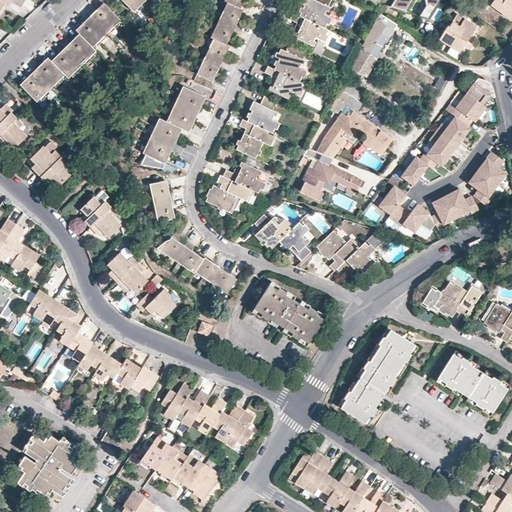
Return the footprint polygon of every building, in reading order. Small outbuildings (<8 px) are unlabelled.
[(0,0),(0,13),(5,6),(7,8),(9,5),(12,1),(10,0),(0,0)] [(142,6),(136,0),(122,0),(135,13),(139,9),(142,6)] [(307,4),(301,15),(326,27),(328,22),(331,16),(325,12),(327,8),(329,4),(330,0),(306,0),(305,3),(307,4)] [(397,0),(392,8),(408,13),(416,0),(426,0),(428,7),(421,17),(430,20),(442,0),(397,0)] [(511,0),(485,0),(511,18),(511,0)] [(230,1),(225,10),(242,18),(245,14),(242,12),(243,8),(241,7),(230,1)] [(120,23),(123,20),(107,5),(105,7),(103,5),(101,7),(98,9),(116,27),(120,23)] [(91,16),(109,33),(111,31),(116,27),(98,9),(95,13),(91,16)] [(242,18),(225,10),(222,18),(235,25),(237,22),(240,23),(242,18)] [(326,33),(329,29),(326,27),(301,15),(294,12),(291,19),(298,23),(302,25),(300,29),(296,37),(311,45),(314,41),(316,36),(323,40),(326,33)] [(477,26),(458,14),(450,27),(448,26),(440,37),(460,51),(464,45),(467,40),(477,26)] [(106,36),(109,33),(91,16),(88,19),(85,23),(102,40),(106,36)] [(235,25),(222,18),(217,28),(234,36),(236,30),(234,29),(235,25)] [(394,29),(377,18),(362,45),(378,55),(394,29)] [(102,40),(85,23),(82,26),(79,28),(81,31),(79,33),(80,34),(83,36),(95,48),(98,45),(102,40)] [(234,36),(217,28),(213,37),(216,38),(227,44),(228,40),(231,42),(234,36)] [(96,54),(99,51),(95,48),(83,36),(81,38),(78,36),(76,38),(73,41),(91,58),(96,54)] [(216,38),(212,47),(228,55),(231,49),(228,48),(229,45),(227,44),(216,38)] [(467,40),(464,45),(469,49),(472,44),(467,40)] [(67,47),(85,65),(87,63),(91,58),(73,41),(70,44),(67,47)] [(294,45),(290,43),(286,51),(291,53),(294,45)] [(303,58),(307,50),(294,45),(291,53),(286,51),(282,48),(277,57),(280,59),(275,68),(299,79),(302,74),(304,69),(299,66),(301,62),(303,58)] [(378,55),(362,45),(350,64),(366,74),(378,55)] [(82,68),(85,65),(67,47),(64,51),(60,54),(78,72),(82,68)] [(228,55),(212,47),(208,56),(222,62),(223,59),(226,60),(228,55)] [(68,75),(72,79),(74,76),(78,72),(60,54),(58,57),(55,59),(58,62),(56,64),(68,75)] [(222,62),(208,56),(204,64),(220,72),(222,67),(220,66),(222,62)] [(43,65),(60,82),(68,75),(56,64),(53,61),(52,60),(50,62),(48,60),(46,62),(43,65)] [(204,64),(199,73),(213,80),(216,75),(218,75),(220,72),(204,64)] [(38,74),(53,89),(60,82),(43,65),(40,68),(38,70),(40,72),(38,74)] [(302,86),(304,82),(299,79),(275,68),(269,65),(266,71),(272,75),(277,77),(276,81),(271,90),(286,97),(289,92),(291,88),(299,92),(302,86)] [(29,78),(46,96),(53,89),(38,74),(36,76),(34,74),(32,76),(29,78)] [(448,108),(458,116),(450,126),(445,122),(432,139),(437,143),(429,153),(427,152),(422,158),(415,152),(400,172),(412,181),(427,162),(431,165),(436,159),(440,162),(469,125),(467,123),(472,117),(474,119),(486,104),(482,102),(486,96),(494,95),(492,84),(491,83),(491,81),(488,80),(487,79),(485,78),(481,77),(459,106),(453,101),(448,108)] [(39,102),(46,96),(29,78),(26,81),(24,83),(26,86),(24,87),(39,102)] [(348,80),(342,87),(355,96),(360,91),(349,83),(351,81),(348,80)] [(342,87),(339,84),(333,95),(328,105),(337,111),(340,107),(343,109),(346,104),(343,102),(345,99),(358,108),(363,102),(355,96),(342,87)] [(188,97),(204,105),(206,100),(204,99),(206,95),(192,88),(188,97)] [(274,109),(278,102),(265,96),(261,103),(258,102),(254,110),(253,113),(251,117),(249,121),(274,133),(276,128),(279,122),(274,119),(278,111),(274,109)] [(203,108),(204,105),(188,97),(184,105),(198,112),(201,107),(203,108)] [(376,111),(388,120),(397,106),(385,97),(376,111)] [(366,103),(363,102),(358,108),(345,99),(343,102),(346,104),(353,109),(359,113),(366,103)] [(26,108),(20,103),(16,107),(22,113),(26,108)] [(179,114),(196,122),(198,117),(196,116),(198,112),(184,105),(179,114)] [(0,135),(18,117),(13,112),(9,115),(3,109),(0,109),(0,135)] [(393,137),(359,113),(353,109),(350,114),(347,114),(342,111),(324,137),(330,141),(331,138),(340,145),(345,137),(341,135),(346,128),(357,127),(362,131),(367,135),(364,140),(382,153),(393,137)] [(193,127),(196,122),(179,114),(175,124),(182,127),(184,128),(189,131),(191,127),(193,127)] [(18,117),(0,135),(0,140),(4,145),(6,143),(9,146),(11,144),(13,146),(18,147),(26,138),(27,134),(21,128),(25,124),(18,117)] [(238,149),(257,158),(259,154),(261,148),(264,143),(271,146),(275,139),(277,134),(274,133),(249,121),(244,119),(240,126),(247,129),(252,131),(249,136),(244,134),(238,149)] [(164,130),(180,137),(182,132),(180,132),(182,127),(175,124),(168,121),(164,130)] [(353,142),(362,131),(357,127),(346,128),(341,135),(345,137),(346,136),(353,142)] [(176,145),(180,137),(164,130),(159,140),(173,146),(175,144),(176,145)] [(324,137),(316,148),(330,154),(333,155),(340,145),(331,138),(330,141),(324,137)] [(59,145),(54,141),(52,140),(45,147),(43,146),(35,155),(34,158),(37,162),(35,164),(38,167),(36,170),(39,173),(42,175),(63,155),(56,148),(59,145)] [(155,148),(171,156),(172,153),(170,152),(173,146),(159,140),(155,148)] [(316,148),(307,145),(305,147),(303,152),(317,159),(320,161),(317,168),(314,167),(308,165),(301,181),(305,182),(301,191),(320,199),(324,191),(321,189),(323,186),(325,180),(331,177),(337,179),(347,183),(345,187),(355,191),(358,183),(360,184),(363,177),(336,166),(336,167),(331,165),(326,163),(330,154),(316,148)] [(169,160),(171,156),(155,148),(151,157),(164,164),(167,159),(169,160)] [(74,163),(71,160),(69,162),(63,155),(42,175),(46,179),(48,181),(50,180),(53,183),(55,181),(57,184),(61,184),(70,175),(70,173),(74,169),(74,163)] [(505,171),(486,156),(477,168),(467,180),(487,195),(505,171)] [(253,189),(258,191),(260,187),(264,180),(256,177),(258,173),(260,169),(245,162),(243,166),(241,170),(239,174),(234,172),(227,169),(224,175),(253,189)] [(224,175),(222,174),(219,181),(223,184),(229,187),(228,191),(221,188),(215,185),(213,189),(209,196),(207,200),(231,212),(234,207),(238,199),(240,196),(247,200),(251,194),(253,189),(224,175)] [(332,190),(337,179),(331,177),(325,180),(323,186),(332,190)] [(151,184),(153,193),(170,189),(170,183),(167,184),(166,180),(151,184)] [(468,209),(457,187),(444,193),(430,200),(441,222),(468,209)] [(170,189),(153,193),(155,202),(170,199),(169,194),(172,193),(170,189)] [(407,199),(395,189),(379,209),(392,218),(400,206),(407,199)] [(88,223),(91,227),(111,207),(106,202),(102,206),(96,199),(93,199),(85,206),(85,210),(87,213),(85,215),(88,219),(86,221),(88,223)] [(170,199),(155,202),(157,212),(175,208),(174,202),(171,203),(170,199)] [(400,206),(392,218),(404,227),(412,215),(400,206)] [(111,207),(91,227),(95,231),(98,234),(99,232),(102,235),(105,233),(107,236),(113,235),(120,229),(120,224),(114,218),(118,214),(111,207)] [(430,216),(419,207),(412,215),(404,227),(415,236),(430,216)] [(175,208),(157,212),(159,221),(174,218),(173,213),(176,213),(175,208)] [(270,243),(273,246),(279,241),(293,228),(289,224),(284,219),(279,223),(277,220),(273,216),(271,219),(264,212),(254,221),(262,229),(259,232),(264,238),(267,240),(270,243)] [(0,251),(18,225),(13,222),(8,218),(2,227),(5,228),(3,232),(0,229),(0,251)] [(303,224),(300,220),(293,228),(279,241),(287,249),(290,247),(292,245),(299,251),(296,254),(301,260),(311,250),(306,244),(309,241),(305,238),(303,235),(308,230),(303,224)] [(22,227),(18,225),(0,251),(0,257),(6,261),(9,255),(17,260),(26,246),(18,241),(15,239),(17,236),(20,238),(25,229),(22,227)] [(330,266),(334,271),(337,269),(360,247),(357,243),(351,237),(346,242),(344,240),(338,233),(334,229),(317,245),(329,257),(330,256),(334,253),(339,257),(334,261),(330,266)] [(262,241),(264,238),(259,232),(256,234),(262,241)] [(380,238),(375,233),(366,241),(360,247),(337,269),(342,274),(348,268),(352,265),(356,269),(359,272),(362,276),(375,265),(371,261),(368,257),(385,241),(381,237),(380,238)] [(163,251),(172,256),(182,242),(177,239),(175,241),(171,239),(163,251)] [(182,242),(172,256),(179,261),(188,250),(184,247),(185,245),(182,242)] [(423,246),(415,243),(416,251),(423,246)] [(292,245),(290,247),(296,254),(299,251),(292,245)] [(26,246),(17,260),(13,265),(21,270),(25,265),(31,269),(27,275),(34,279),(42,265),(36,261),(40,255),(37,253),(33,251),(32,253),(28,251),(29,248),(26,246)] [(134,267),(135,266),(128,260),(132,256),(134,254),(126,246),(121,250),(121,252),(120,252),(118,254),(109,262),(108,266),(111,269),(109,271),(112,275),(111,276),(114,280),(117,283),(118,283),(134,267)] [(188,250),(179,261),(187,267),(197,252),(192,249),(191,251),(188,250)] [(109,262),(118,254),(115,251),(106,259),(109,262)] [(197,252),(187,267),(195,273),(197,270),(204,261),(199,257),(201,255),(197,252)] [(330,256),(334,261),(339,257),(334,253),(330,256)] [(139,262),(132,256),(128,260),(135,266),(139,262)] [(197,270),(205,276),(215,262),(210,259),(209,261),(205,258),(204,261),(197,270)] [(145,268),(139,262),(135,266),(141,272),(145,268)] [(215,262),(205,276),(212,281),(220,269),(217,266),(219,264),(215,262)] [(141,272),(135,266),(134,267),(118,283),(120,286),(122,288),(124,287),(127,290),(129,288),(133,292),(137,292),(149,280),(141,272)] [(220,269),(212,281),(220,287),(230,272),(225,269),(224,271),(220,269)] [(230,272),(220,287),(228,292),(237,280),(233,277),(235,275),(230,272)] [(160,277),(159,276),(158,275),(157,274),(151,281),(156,286),(158,284),(163,279),(160,277)] [(160,287),(166,280),(163,279),(158,284),(160,287)] [(273,280),(271,284),(279,289),(280,287),(281,286),(273,280)] [(466,292),(454,284),(449,281),(441,294),(433,290),(423,304),(437,312),(439,309),(451,315),(455,309),(459,303),(463,306),(459,312),(456,317),(462,321),(481,291),(477,288),(471,285),(466,292)] [(456,282),(454,284),(466,292),(471,285),(477,288),(479,286),(470,281),(466,288),(456,282)] [(0,302),(1,304),(10,289),(0,283),(0,302)] [(279,289),(271,284),(255,308),(264,313),(263,315),(270,320),(272,318),(279,323),(285,327),(294,333),(293,335),(300,339),(301,337),(310,342),(325,318),(316,313),(317,311),(311,306),(310,308),(301,303),(295,299),(286,293),(287,292),(280,287),(279,289)] [(45,291),(41,288),(38,294),(32,303),(33,303),(39,308),(35,315),(43,320),(57,298),(53,296),(49,293),(47,296),(44,293),(45,291)] [(149,293),(139,303),(142,307),(145,310),(149,307),(153,313),(156,311),(159,314),(162,312),(164,315),(167,315),(177,306),(177,303),(170,296),(172,294),(166,288),(155,298),(149,293)] [(289,290),(287,292),(286,293),(295,299),(296,296),(289,290)] [(57,298),(43,320),(52,325),(57,319),(63,323),(68,315),(72,308),(69,306),(67,308),(64,306),(65,303),(62,301),(57,298)] [(303,299),(301,303),(310,308),(311,306),(311,305),(303,299)] [(509,337),(511,332),(511,309),(511,311),(508,309),(500,304),(496,302),(484,320),(488,323),(494,327),(498,330),(500,328),(504,321),(508,324),(503,330),(500,336),(507,341),(509,337)] [(39,308),(33,303),(27,312),(34,317),(35,315),(39,308)] [(459,303),(455,309),(459,312),(463,306),(459,303)] [(77,311),(72,308),(68,315),(63,323),(59,329),(65,334),(61,340),(71,345),(79,332),(84,326),(76,321),(80,313),(77,311)] [(264,313),(255,308),(253,311),(262,316),(263,315),(264,313)] [(319,309),(317,311),(316,313),(325,318),(327,314),(319,309)] [(221,322),(224,313),(215,310),(212,319),(221,322)] [(277,326),(279,323),(272,318),(270,320),(269,321),(277,326)] [(213,325),(203,321),(198,331),(209,336),(213,325)] [(386,338),(392,328),(388,325),(382,335),(383,336),(386,338)] [(292,336),(293,335),(294,333),(285,327),(283,330),(292,336)] [(416,343),(392,328),(386,338),(383,336),(379,343),(381,344),(370,361),(368,360),(364,366),(366,368),(360,377),(356,383),(351,391),(349,390),(345,397),(347,399),(341,407),(366,423),(371,415),(373,416),(378,409),(376,407),(381,399),(385,393),(391,384),(392,385),(396,378),(395,377),(405,360),(407,361),(412,354),(410,352),(416,343)] [(79,332),(71,345),(78,350),(74,357),(82,362),(93,344),(95,342),(91,340),(86,337),(85,340),(80,337),(82,334),(79,332)] [(307,345),(310,342),(301,337),(300,339),(299,340),(307,345)] [(366,359),(368,360),(370,361),(381,344),(379,343),(378,342),(366,359)] [(420,345),(416,343),(410,352),(412,354),(414,355),(420,345)] [(93,344),(82,362),(80,365),(89,370),(92,365),(99,369),(109,355),(104,352),(102,354),(99,352),(101,349),(98,348),(93,344)] [(455,349),(453,353),(461,358),(462,356),(463,355),(455,349)] [(11,360),(0,353),(0,362),(7,367),(11,360)] [(453,353),(437,377),(445,382),(444,385),(451,390),(453,387),(461,393),(467,396),(476,402),(475,404),(482,409),(483,406),(492,411),(508,387),(499,382),(500,380),(493,375),(492,377),(483,372),(477,368),(469,363),(470,361),(462,356),(461,358),(453,353)] [(99,369),(96,375),(105,381),(109,375),(115,379),(119,373),(124,364),(120,362),(118,364),(115,361),(116,359),(113,357),(109,355),(99,369)] [(122,384),(130,389),(131,387),(143,368),(138,365),(135,363),(133,367),(129,364),(131,361),(128,359),(124,364),(119,373),(126,378),(122,384)] [(471,359),(470,361),(469,363),(477,368),(479,364),(471,359)] [(409,362),(407,361),(405,360),(395,377),(396,378),(398,380),(409,362)] [(148,368),(145,366),(143,368),(131,387),(141,393),(146,387),(152,390),(160,376),(157,374),(155,376),(152,374),(154,371),(148,368)] [(356,375),(360,377),(366,368),(364,366),(362,366),(356,375)] [(486,368),(483,372),(492,377),(493,375),(494,373),(486,368)] [(23,370),(20,375),(27,380),(30,375),(23,370)] [(27,380),(34,384),(37,379),(30,375),(27,380)] [(445,382),(437,377),(435,381),(443,386),(444,385),(445,382)] [(501,378),(500,380),(499,382),(508,387),(510,384),(501,378)] [(347,389),(349,390),(351,391),(356,383),(353,381),(347,389)] [(166,414),(174,420),(180,411),(189,398),(194,389),(190,387),(186,384),(181,391),(184,393),(181,397),(178,395),(172,390),(163,404),(169,409),(166,414)] [(394,386),(392,385),(391,384),(385,393),(388,395),(394,386)] [(459,396),(461,393),(453,387),(451,390),(459,396)] [(182,421),(191,427),(196,419),(205,404),(211,396),(207,393),(203,391),(197,398),(200,400),(198,404),(195,402),(189,398),(180,411),(186,416),(182,421)] [(60,395),(58,399),(65,403),(68,400),(60,395)] [(338,404),(341,407),(347,399),(345,397),(343,396),(338,404)] [(474,405),(475,404),(476,402),(467,396),(466,399),(474,405)] [(200,429),(208,435),(214,426),(223,412),(228,404),(223,400),(220,398),(215,406),(218,408),(216,412),(212,409),(205,404),(196,419),(204,423),(200,429)] [(217,437),(225,442),(245,411),(241,408),(237,406),(232,413),(235,416),(233,419),(230,417),(223,412),(214,426),(221,431),(217,437)] [(490,415),(492,411),(483,406),(482,409),(481,410),(490,415)] [(245,411),(225,442),(234,448),(238,442),(245,446),(254,432),(247,428),(245,427),(247,423),(250,424),(254,417),(249,414),(245,411)] [(374,417),(373,416),(371,415),(366,423),(369,426),(374,417)] [(124,438),(109,429),(104,439),(118,447),(124,438)] [(51,437),(48,435),(46,439),(34,432),(30,436),(33,438),(31,442),(28,440),(25,445),(28,447),(26,450),(35,456),(34,458),(27,454),(22,463),(24,464),(22,468),(26,470),(20,481),(25,485),(26,482),(30,484),(28,487),(33,490),(34,487),(39,490),(40,488),(47,493),(49,490),(52,492),(54,489),(66,496),(69,491),(67,489),(69,485),(71,487),(74,482),(71,480),(73,477),(64,472),(67,468),(74,472),(79,465),(76,463),(79,459),(74,456),(80,445),(77,442),(74,447),(71,444),(73,440),(67,436),(64,441),(61,439),(53,434),(51,437)] [(158,468),(172,447),(157,438),(140,462),(149,468),(151,465),(157,469),(158,468)] [(172,447),(158,468),(163,472),(161,475),(171,482),(172,480),(187,457),(172,447)] [(297,483),(305,488),(325,458),(319,454),(316,452),(311,459),(313,461),(311,465),(308,463),(302,459),(294,473),(300,477),(297,483)] [(189,455),(187,457),(172,480),(181,486),(183,483),(189,487),(190,486),(204,464),(189,455)] [(318,488),(325,492),(334,479),(326,474),(324,473),(326,469),(329,471),(333,463),(329,460),(325,458),(305,488),(314,494),(318,488)] [(204,464),(190,486),(195,490),(193,493),(202,499),(219,474),(204,464)] [(328,503),(336,508),(341,502),(349,489),(356,478),(351,475),(347,472),(342,479),(345,480),(342,484),(340,483),(334,479),(325,492),(331,496),(328,503)] [(507,493),(511,496),(511,474),(510,473),(505,483),(502,481),(503,478),(495,473),(489,482),(507,493)] [(355,511),(365,498),(372,487),(366,484),(362,482),(358,489),(360,491),(358,495),(355,493),(349,489),(341,502),(347,506),(343,511),(355,511)] [(149,511),(150,511),(152,511),(153,511),(157,505),(140,494),(134,491),(124,506),(126,507),(133,511),(149,511)] [(377,511),(384,502),(387,497),(383,495),(380,493),(375,500),(377,501),(375,505),(372,503),(365,498),(355,511),(377,511)] [(486,502),(502,511),(511,511),(511,496),(507,493),(501,502),(498,500),(499,497),(492,493),(486,502)] [(390,506),(384,502),(377,511),(398,511),(394,509),(393,511),(389,509),(390,506)] [(502,511),(486,502),(480,510),(483,511),(502,511)]
